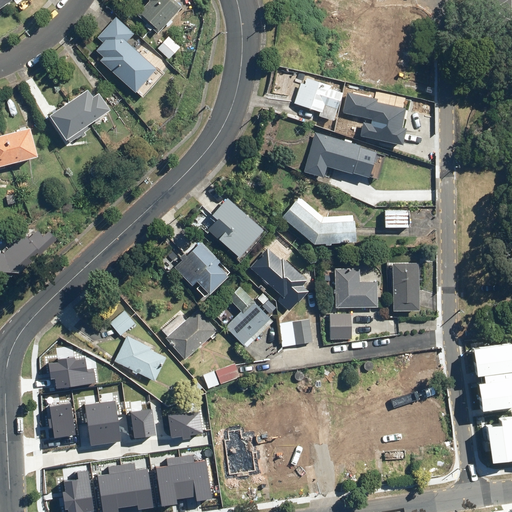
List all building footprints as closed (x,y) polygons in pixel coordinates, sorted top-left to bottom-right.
[(147,0),(135,14),(155,33),(180,6),(173,0),(147,0)] [(395,19),(376,15),(361,83),(379,87),(380,79),(399,84),(411,32),(393,28),(395,19)] [(101,57),(98,61),(133,92),(154,68),(125,42),(133,33),(115,16),(96,37),(101,42),(94,50),(101,57)] [(167,36),(156,48),(167,59),(178,46),(167,36)] [(317,115),(332,120),(341,92),(328,88),(329,85),(305,78),(303,83),(299,82),(293,103),(319,111),(317,115)] [(85,90),(46,115),(63,139),(65,138),(67,142),(87,129),(84,124),(107,109),(95,92),(89,97),(85,90)] [(359,135),(401,145),(405,128),(401,127),(405,108),(376,101),(377,98),(346,91),(341,112),(371,118),(370,123),(362,121),(359,135)] [(0,164),(34,155),(26,128),(0,134),(0,164)] [(326,166),(369,179),(377,151),(315,133),(304,171),(323,176),(326,166)] [(208,230),(238,257),(262,230),(225,197),(210,214),(217,220),(208,230)] [(313,243),(354,241),(353,220),(320,221),(295,200),(281,216),(313,243)] [(384,227),(409,226),(408,209),(384,210),(384,227)] [(196,280),(209,293),(227,275),(216,264),(219,260),(200,241),(174,268),(191,285),(196,280)] [(278,301),(289,311),(308,290),(302,285),(307,279),(282,257),(280,259),(267,247),(249,267),(283,296),(278,301)] [(392,310),(418,310),(418,263),(392,263),(392,310)] [(335,306),(376,307),(377,280),(359,280),(359,268),(335,268),(335,306)] [(232,319),(253,339),(274,319),(239,285),(227,297),(241,310),(232,319)] [(211,313),(239,343),(246,336),(217,307),(211,313)] [(165,337),(184,359),(217,330),(198,308),(188,317),(181,309),(160,327),(167,335),(165,337)] [(109,321),(120,335),(135,323),(124,309),(109,321)] [(328,340),(351,339),(350,311),(328,312),(328,340)] [(294,343),(311,341),(308,318),(291,321),(294,343)] [(113,360),(154,380),(166,357),(149,349),(150,346),(126,335),(113,360)] [(470,344),(474,371),(511,365),(511,350),(510,338),(470,344)] [(439,368),(435,350),(417,354),(421,372),(439,368)] [(59,361),(49,362),(51,377),(55,376),(57,387),(96,381),(94,369),(88,370),(86,356),(76,357),(76,354),(58,357),(59,361)] [(215,370),(220,383),(240,376),(234,362),(215,370)] [(207,387),(218,383),(214,369),(202,373),(207,387)] [(511,374),(476,380),(480,407),(511,401),(511,374)] [(327,398),(325,376),(311,377),(313,400),(327,398)] [(83,403),(89,445),(121,440),(115,398),(83,403)] [(50,404),(54,436),(76,434),(72,402),(50,404)] [(131,409),(134,441),(156,438),(152,406),(131,409)] [(295,426),(292,409),(266,413),(270,439),(289,436),(288,427),(295,426)] [(170,416),(173,438),(202,434),(200,413),(170,416)] [(491,459),(511,456),(511,413),(499,416),(499,419),(485,421),(491,459)] [(443,441),(438,414),(420,417),(420,414),(393,419),(393,421),(376,424),(380,452),(396,449),(397,452),(426,447),(425,444),(443,441)] [(353,466),(352,461),(364,459),(357,415),(342,417),(344,425),(331,427),(333,445),(329,445),(330,453),(335,453),(336,463),(343,462),(344,468),(353,466)] [(257,474),(252,436),(244,437),(243,430),(227,432),(228,440),(224,440),(229,477),(257,474)] [(80,443),(64,438),(61,447),(77,453),(80,443)] [(306,468),(308,484),(318,483),(316,467),(312,467),(308,440),(271,445),(274,472),(306,468)] [(156,465),(162,503),(178,501),(177,496),(195,493),(196,497),(211,495),(206,458),(194,459),(193,453),(166,456),(167,464),(156,465)] [(98,476),(103,511),(113,511),(119,511),(119,506),(137,503),(137,507),(153,505),(147,468),(135,470),(134,463),(108,466),(109,474),(98,476)] [(68,507),(68,511),(83,511),(94,510),(89,471),(78,472),(78,478),(64,480),(65,489),(62,490),(64,507),(68,507)]
